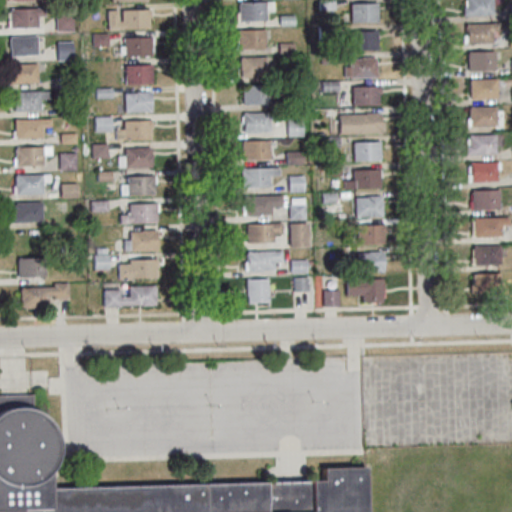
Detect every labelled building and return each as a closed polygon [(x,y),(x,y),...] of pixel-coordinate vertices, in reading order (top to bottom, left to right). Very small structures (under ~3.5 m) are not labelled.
[(332,0),(332,9),(317,9),(317,0),(332,0)] [(490,0),(491,14),(462,15),(462,7),(465,7),(465,0),(490,0)] [(270,2),(271,11),(263,11),(263,20),(236,21),(236,3),(270,2)] [(349,22),(349,4),(374,3),(375,21),(349,22)] [(8,8),(43,7),(44,15),(35,15),(36,26),(9,27),(8,8)] [(104,29),(104,10),(115,10),(115,21),(120,21),(120,10),(147,9),(148,17),(146,17),(146,27),(104,29)] [(54,14),(71,13),(71,30),(54,30),(54,14)] [(292,15),(292,25),(278,26),(277,16),(292,15)] [(498,23),(499,30),(490,30),(491,43),(462,43),(461,35),(465,35),(465,24),(498,23)] [(332,39),(317,40),(317,27),(331,26),(332,39)] [(262,30),(263,48),(237,49),(236,30),(262,30)] [(348,50),(348,32),(375,31),(375,49),(348,50)] [(106,45),(90,45),(90,34),(105,33),(106,45)] [(8,35),(35,34),(35,54),(9,55),(9,47),(8,47),(8,38),(8,35)] [(148,55),(122,56),(122,38),(148,37),(148,55)] [(56,41),(70,41),(70,59),(56,59),(56,41)] [(276,54),(276,44),(291,44),(291,53),(276,54)] [(466,52),(493,51),(493,70),(467,70),(466,52)] [(334,63),(319,64),(318,55),(334,54),(334,63)] [(264,57),(265,76),(239,76),(238,58),(264,57)] [(348,78),(348,76),(341,76),(341,67),(347,66),(347,58),(374,58),(375,77),(348,78)] [(35,82),(6,83),(6,74),(8,74),(8,64),(35,63),(35,82)] [(122,84),(122,66),(149,65),(150,83),(122,84)] [(294,79),(277,80),(277,69),(293,69),(294,79)] [(72,76),(73,87),(57,87),(57,77),(72,76)] [(469,79),(494,78),(495,97),(469,98),(469,79)] [(335,90),(319,91),(318,81),(335,81),(335,90)] [(241,105),(241,86),(267,85),(267,104),(241,105)] [(376,104),(350,104),(350,87),(378,86),(378,92),(376,93),(376,104)] [(110,97),(93,98),(93,88),(109,87),(110,97)] [(12,92),(46,91),(46,98),(37,98),(37,109),(12,110),(12,92)] [(148,111),(123,112),(123,93),(134,93),(134,92),(145,91),(145,92),(147,92),(148,111)] [(282,99),(296,98),(297,108),(282,108),(282,99)] [(58,105),(72,104),(72,113),(58,114),(58,105)] [(494,106),(495,125),(468,126),(468,125),(465,125),(465,119),(468,118),(467,107),(494,106)] [(275,112),(276,120),(268,121),(268,131),(242,132),(241,113),(275,112)] [(337,133),(336,115),(364,114),(364,113),(375,113),(375,114),(378,113),(379,132),(337,133)] [(92,131),(91,117),(108,116),(108,130),(92,131)] [(48,118),(48,126),(39,126),(40,137),(13,138),(13,119),(48,118)] [(285,120),(303,119),(303,131),(285,132),(285,120)] [(112,139),(112,129),(121,128),(121,121),(149,120),(150,127),(148,127),(149,138),(112,139)] [(59,133),(73,133),(74,142),(59,143),(59,133)] [(467,134),(493,133),(494,153),(464,154),(464,145),(468,145),(467,134)] [(337,146),(322,147),(321,137),(336,137),(337,146)] [(241,160),(240,141),(267,141),(268,159),(241,160)] [(378,160),(352,161),(351,142),(377,141),(378,160)] [(105,157),(89,158),(89,144),(104,143),(105,157)] [(14,147),(49,146),(50,154),(40,154),(41,164),(14,165),(14,147)] [(123,167),(122,148),(148,147),(149,166),(123,167)] [(284,152),(299,151),(299,163),(284,163),(284,152)] [(57,153),(74,152),(75,169),(58,170),(57,153)] [(497,162),(497,169),(494,169),(494,180),(466,181),(466,174),(469,174),(469,163),(497,162)] [(324,175),(324,164),(339,164),(339,175),(324,175)] [(276,167),(276,175),(266,176),(267,186),(239,186),(239,168),(276,167)] [(342,188),(342,180),(351,180),(351,170),(377,169),(378,187),(342,188)] [(109,180),(95,181),(94,171),(108,171),(109,180)] [(48,174),(48,181),(40,181),(40,192),(13,193),(13,175),(48,174)] [(301,175),(301,191),(287,192),(286,176),(301,175)] [(152,195),(117,196),(117,185),(125,185),(124,177),(151,176),(152,195)] [(74,183),(74,197),(59,197),(59,183),(74,183)] [(497,190),(497,208),(471,209),(470,191),(497,190)] [(334,202),(320,203),(319,193),(334,193),(334,202)] [(243,195),(279,194),(280,206),(269,206),(269,213),(257,214),(257,215),(247,215),(246,214),(243,214),(243,207),(242,207),(241,198),(243,198),(243,195)] [(380,215),(353,216),(353,197),(379,196),(380,215)] [(302,198),(303,218),(289,218),(288,199),(302,198)] [(105,210),(88,210),(88,200),(105,200),(105,210)] [(11,221),(10,213),(13,213),(13,202),(40,201),(40,220),(11,221)] [(153,221),(117,222),(117,215),(127,214),(126,204),(153,203),(153,221)] [(472,217),(507,216),(508,225),(498,225),(499,236),(473,236),(472,217)] [(279,223),(279,233),(271,233),(271,241),(245,241),(245,224),(279,223)] [(305,223),(306,245),(288,246),(288,224),(305,223)] [(356,243),(356,225),(382,224),(383,231),(381,231),(382,242),(356,243)] [(15,230),(15,250),(48,250),(48,230),(15,230)] [(121,250),(121,240),(128,240),(127,231),(139,231),(139,230),(150,230),(150,231),(153,231),(154,249),(121,250)] [(498,244),(499,263),(470,264),(470,257),(472,257),(472,245),(498,244)] [(106,270),(92,270),(91,254),(94,254),(93,248),(103,248),(104,254),(105,254),(106,270)] [(245,251),(280,250),(280,261),(271,261),(272,270),(246,270),(245,251)] [(382,270),(355,271),(354,252),(381,251),(382,270)] [(16,258),(42,257),(43,275),(17,276),(16,258)] [(115,263),(127,263),(127,260),(156,259),(156,265),(154,266),(154,276),(116,277),(115,263)] [(289,260),(304,259),(305,273),(289,274),(289,260)] [(469,292),(469,284),(471,284),(471,274),(498,273),(499,291),(469,292)] [(292,290),(292,277),(305,277),(306,290),(292,290)] [(246,302),(245,279),(265,279),(266,302),(246,302)] [(344,294),(344,280),(381,279),(381,300),(360,301),(359,294),(344,294)] [(19,287),(52,286),(52,283),(66,282),(66,298),(52,299),(52,294),(45,294),(45,304),(34,305),(34,306),(23,307),(23,305),(20,305),(19,287)] [(101,306),(101,289),(117,289),(117,297),(127,296),(127,286),(153,285),(153,303),(149,303),(150,304),(140,304),(117,304),(118,305),(101,306)] [(321,290),(336,290),(337,305),(322,306),(321,290)] [(0,511),(0,397),(33,396),(33,413),(37,415),(49,425),(56,439),(56,454),(51,468),(45,475),(48,475),(48,491),(323,482),(323,470),(366,468),(367,511),(0,511)]
